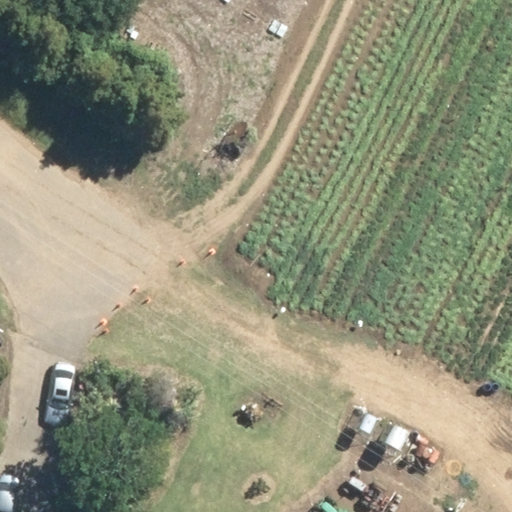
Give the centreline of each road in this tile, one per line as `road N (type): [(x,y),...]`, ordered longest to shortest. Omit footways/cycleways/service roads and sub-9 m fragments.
road 1 (track): [(371,0),(346,85),(359,209),(406,316),(511,446)]
road 2 (track): [(90,226),(511,467)]
